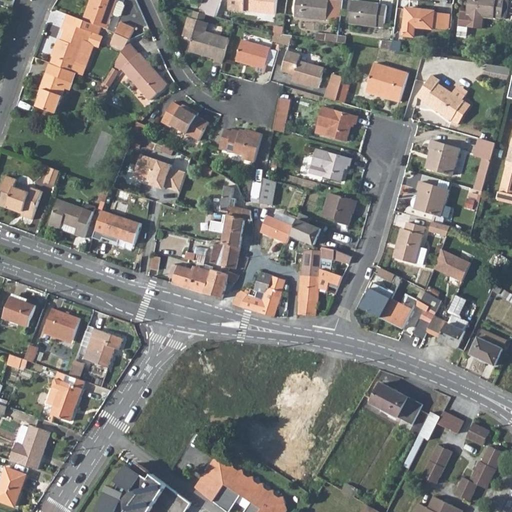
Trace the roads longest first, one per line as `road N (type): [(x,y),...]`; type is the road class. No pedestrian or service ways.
road 1 (residential): [(55,511),(174,321)]
road 2 (residential): [(388,140),(392,168),(370,247),(332,341)]
road 3 (tertiary): [(332,341),(412,365),(511,412)]
road 4 (tertiary): [(177,301),(0,240)]
road 5 (tertiary): [(0,261),(174,321)]
road 6 (residential): [(255,100),(228,110),(182,83),(142,0)]
road 7 (tertiary): [(174,321),(319,338)]
road 8 (residential): [(0,113),(45,0)]
